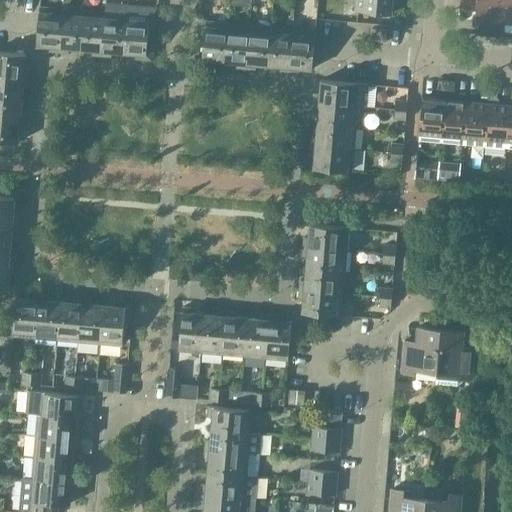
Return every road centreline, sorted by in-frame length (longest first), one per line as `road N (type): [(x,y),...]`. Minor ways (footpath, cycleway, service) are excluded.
road 1 (residential): [(359,511),(372,341),(398,309),(434,288),(511,294)]
road 2 (residential): [(174,511),(182,419),(143,406),(104,415),(96,511)]
